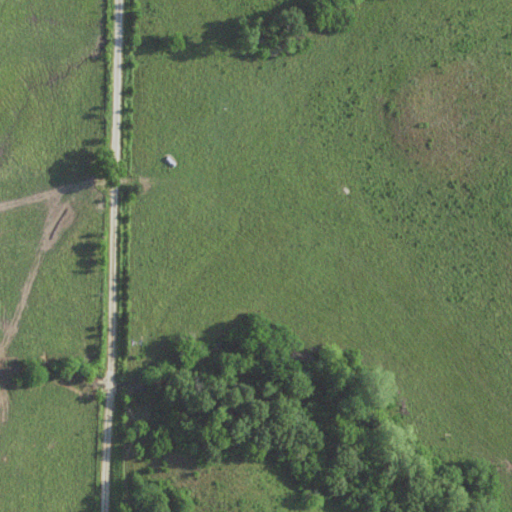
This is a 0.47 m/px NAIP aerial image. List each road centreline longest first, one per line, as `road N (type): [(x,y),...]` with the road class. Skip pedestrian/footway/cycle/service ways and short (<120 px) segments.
road 1 (residential): [(119,0),(111,366)]
road 2 (residential): [(103,511),(111,366)]
